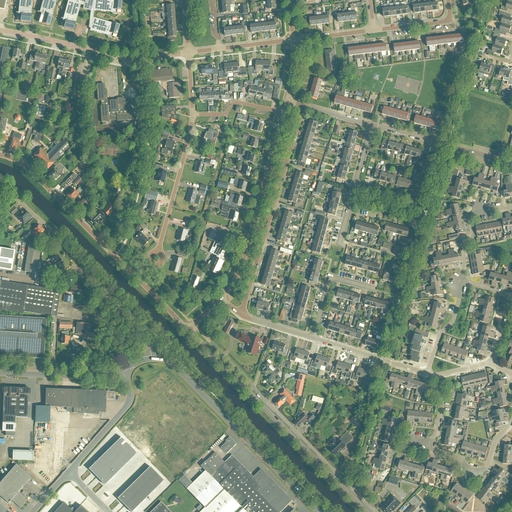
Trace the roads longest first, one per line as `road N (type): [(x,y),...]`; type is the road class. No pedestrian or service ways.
road 1 (tertiary): [(187,329),(26,168),(0,155)]
road 2 (tertiary): [(368,511),(187,329)]
road 3 (tertiary): [(317,511),(170,363),(152,358)]
road 4 (residential): [(240,311),(301,105)]
road 5 (residential): [(220,299),(240,273),(284,113)]
road 6 (residential): [(0,30),(130,60),(188,52)]
road 7 (residential): [(156,259),(192,115)]
road 8 (residential): [(511,164),(371,125)]
road 9 (unclassified): [(66,471),(132,397),(126,367)]
road 10 (tertiary): [(0,372),(79,376),(126,367)]
road 11 (unclassified): [(152,358),(140,324),(79,265)]
road 12 (residential): [(511,422),(480,472),(434,454),(431,443)]
